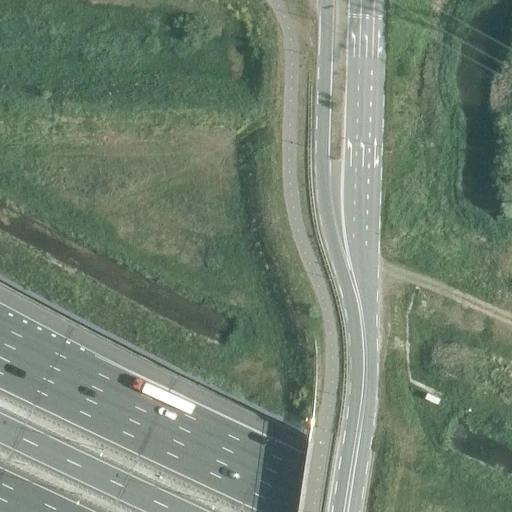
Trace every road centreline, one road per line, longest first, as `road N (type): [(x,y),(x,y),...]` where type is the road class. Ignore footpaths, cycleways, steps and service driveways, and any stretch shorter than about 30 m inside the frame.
road 1 (motorway): [(355,511),(0,347)]
road 2 (secondary): [(326,0),(323,204),(341,277),(356,298)]
road 3 (secondary): [(356,298),(364,263),(370,0)]
road 4 (secondary): [(345,511),(364,373),(356,298)]
road 5 (motorway): [(0,424),(183,511)]
